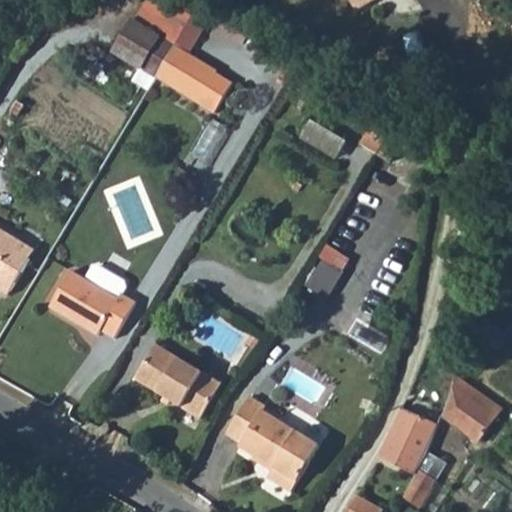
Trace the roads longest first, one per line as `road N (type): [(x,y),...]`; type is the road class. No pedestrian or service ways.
road 1 (unknown): [(328,511),(399,382),(452,192),(463,80),(449,0)]
road 2 (residential): [(0,404),(177,511)]
